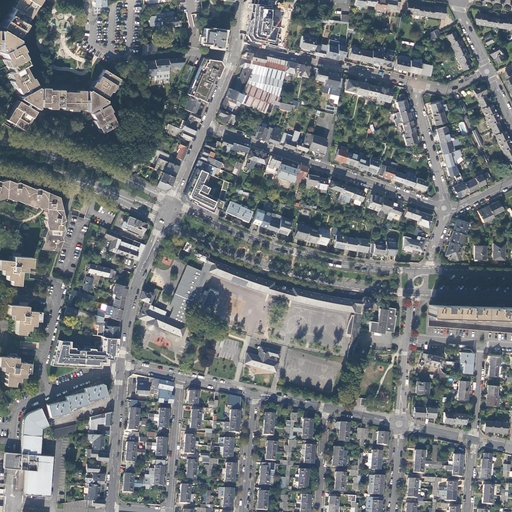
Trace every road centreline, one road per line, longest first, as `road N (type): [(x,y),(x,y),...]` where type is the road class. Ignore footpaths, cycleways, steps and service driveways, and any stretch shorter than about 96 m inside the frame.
road 1 (secondary): [(163,221),(268,266),(410,292)]
road 2 (secondary): [(412,272),(295,252),(172,201)]
road 3 (residential): [(439,209),(205,126)]
road 4 (residential): [(233,58),(118,60),(91,44),(86,0)]
road 5 (secondary): [(172,201),(55,153),(0,142)]
road 6 (residential): [(237,45),(415,84)]
road 7 (secondary): [(0,161),(75,181),(163,221)]
road 8 (tertiary): [(120,363),(127,308),(163,221)]
road 9 (tertiary): [(110,508),(119,371)]
road 10 (residential): [(168,511),(179,375)]
road 11 (residential): [(415,84),(444,202)]
